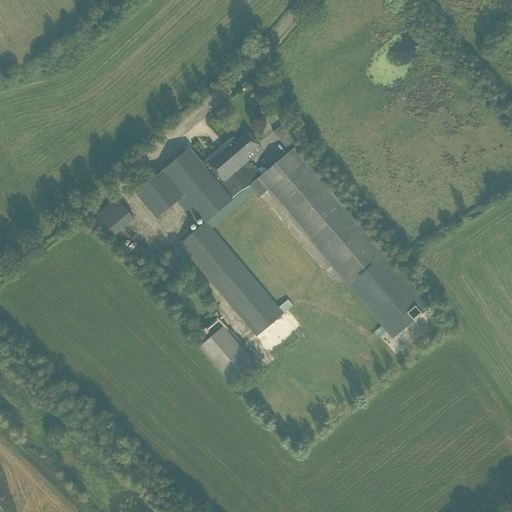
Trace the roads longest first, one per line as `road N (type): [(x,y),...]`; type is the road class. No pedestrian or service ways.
road 1 (unclassified): [(101,196),(246,70),(305,0)]
road 2 (track): [(0,274),(101,196)]
